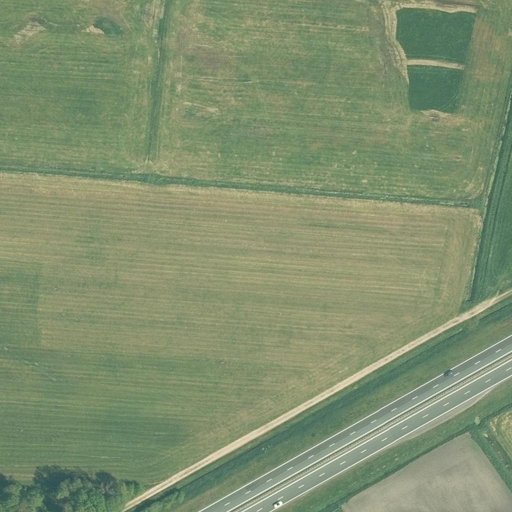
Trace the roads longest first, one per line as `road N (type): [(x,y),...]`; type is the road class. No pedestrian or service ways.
road 1 (track): [(511,290),(114,511)]
road 2 (trunk): [(511,344),(214,511)]
road 3 (trunk): [(257,511),(511,368)]
